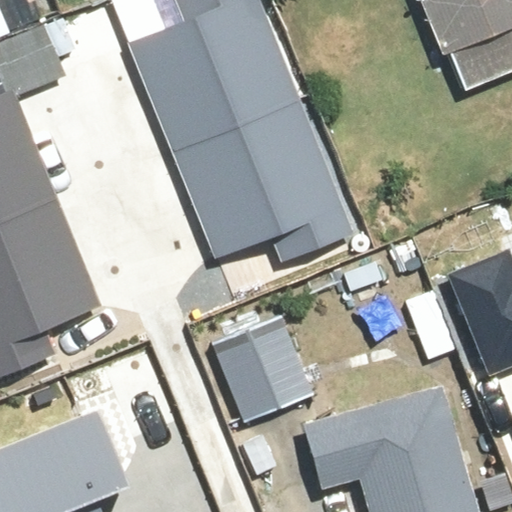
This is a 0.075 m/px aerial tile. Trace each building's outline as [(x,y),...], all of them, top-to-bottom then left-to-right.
[(0,0),(0,41),(54,21),(45,0),(0,0)] [(172,141),(304,89),(266,0),(176,0),(184,18),(133,37),(172,141)] [(511,0),(410,0),(447,94),(511,68),(511,54),(510,48),(511,46),(511,0)] [(0,212),(55,190),(13,85),(0,90),(0,212)] [(283,255),(358,225),(304,89),(172,141),(215,249),(272,227),(283,255)] [(0,212),(0,367),(54,346),(43,318),(100,295),(55,190),(0,212)] [(434,275),(481,387),(511,374),(511,247),(510,243),(434,275)] [(289,309),(214,338),(245,420),(320,392),(289,309)] [(471,511),(436,385),(293,424),(312,493),(348,483),(355,511),(471,511)] [(0,441),(0,511),(104,511),(97,491),(125,481),(98,406),(0,441)]
